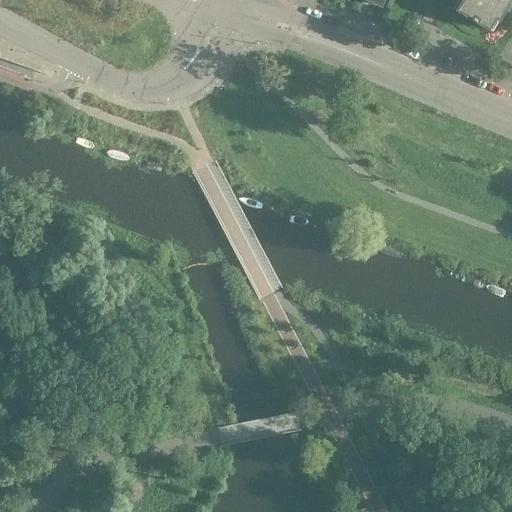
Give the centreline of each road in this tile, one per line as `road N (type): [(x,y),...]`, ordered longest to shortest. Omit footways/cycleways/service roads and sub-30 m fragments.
road 1 (tertiary): [(0,22),(144,89),(186,70),(216,17)]
road 2 (tertiary): [(511,121),(284,26)]
